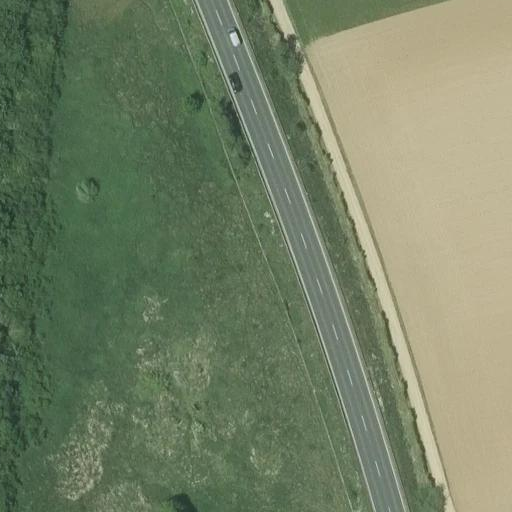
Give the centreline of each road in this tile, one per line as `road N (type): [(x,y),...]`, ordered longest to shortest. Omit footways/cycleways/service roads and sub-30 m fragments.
road 1 (primary): [(389,511),(270,146),(209,0)]
road 2 (track): [(271,0),(397,346),(443,511)]
